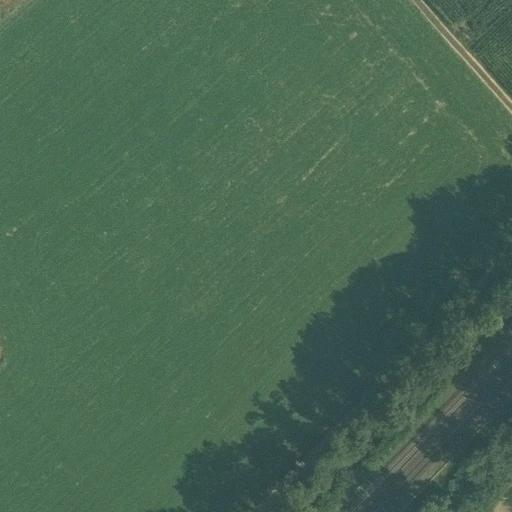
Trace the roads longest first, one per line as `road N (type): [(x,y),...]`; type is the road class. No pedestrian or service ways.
road 1 (track): [(264,511),(511,267)]
road 2 (track): [(404,0),(511,122)]
